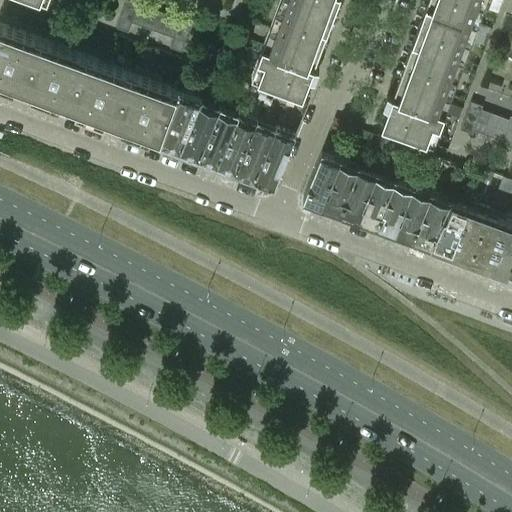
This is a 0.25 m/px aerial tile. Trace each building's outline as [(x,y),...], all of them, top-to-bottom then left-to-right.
[(182,50),(192,22),(133,0),(125,0),(116,26),(128,30),(132,21),(174,36),(170,46),(182,50)] [(334,9),(308,0),(286,0),(276,28),(321,45),(334,9)] [(337,0),(308,0),(334,9),(337,0)] [(477,0),(426,0),(426,3),(471,19),(477,0)] [(471,19),(426,3),(412,39),(457,55),(471,19)] [(0,83),(22,92),(42,37),(0,21),(0,83)] [(321,45),(276,28),(269,26),(251,75),(303,94),(309,76),(314,78),(315,76),(319,65),(314,64),(321,45)] [(87,54),(42,37),(22,92),(67,108),(87,54)] [(457,55),(412,39),(399,74),(444,91),(445,90),(457,55)] [(133,71),(87,54),(67,108),(113,125),(133,71)] [(178,87),(133,71),(113,125),(158,142),(178,87)] [(444,91),(399,74),(393,93),(388,91),(387,92),(383,103),(388,105),(381,123),(433,142),(451,93),(445,90),(444,91)] [(261,88),(258,97),(264,99),(267,91),(261,88)] [(182,91),(161,143),(180,150),(202,98),(182,91)] [(202,98),(180,150),(198,157),(220,104),(202,98)] [(500,142),(511,147),(511,146),(511,114),(510,114),(509,118),(481,108),(483,104),(471,100),(460,128),(472,132),(474,129),(501,139),(500,142)] [(220,104),(198,157),(217,164),(239,111),(220,104)] [(239,111),(217,164),(236,170),(257,118),(239,111)] [(257,118),(236,170),(255,177),(276,125),(257,118)] [(276,125),(255,177),(274,184),(295,132),(276,125)] [(396,141),(372,131),(367,142),(386,148),(388,143),(395,145),(396,141)] [(303,195),(321,202),(322,202),(340,154),(323,148),(303,195)] [(340,154),(322,202),(340,209),(357,167),(359,161),(340,154)] [(357,167),(340,209),(358,215),(376,168),(359,161),(357,167)] [(470,257),(484,215),(488,205),(477,200),(480,194),(485,195),(493,171),(481,167),(470,198),(469,197),(467,202),(450,249),(470,257)] [(376,168),(358,215),(376,222),(392,180),(394,175),(376,168)] [(392,180),(376,222),(394,229),(412,182),(394,175),(392,180)] [(412,182),(394,229),(412,235),(430,188),(412,182)] [(430,188),(412,235),(431,242),(448,201),(450,196),(430,188)] [(450,249),(467,202),(450,196),(448,201),(431,242),(450,249)] [(488,264),(504,217),(506,212),(488,205),(484,215),(470,257),(488,264)] [(509,266),(511,258),(511,219),(504,217),(488,264),(507,271),(509,266)]
